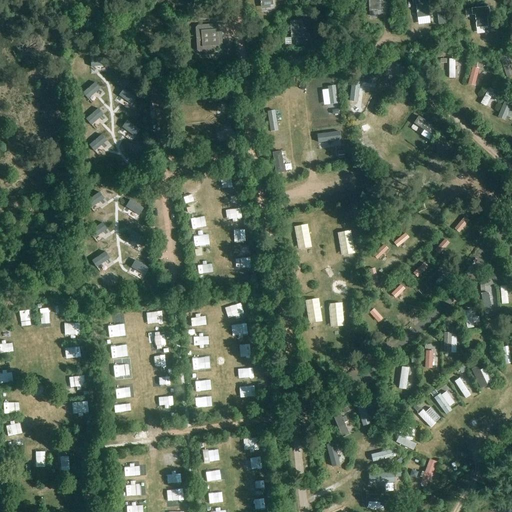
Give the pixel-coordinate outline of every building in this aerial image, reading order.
[(71,6),(66,0),(62,0),(58,3),(63,11),(71,6)] [(380,0),(368,0),(369,11),(381,11),(380,0)] [(429,16),(428,6),(431,6),(430,0),(411,0),(412,6),(416,5),(417,17),(429,16)] [(472,15),(475,15),(476,28),(488,27),(487,16),(490,16),(489,6),(471,8),(472,15)] [(302,20),(290,21),(291,38),(303,37),(302,20)] [(211,25),(197,26),(195,28),(197,51),(199,53),(213,52),(213,49),(221,48),(221,45),(222,44),(221,31),(219,30),(219,27),(212,28),(211,25)] [(471,88),(463,104),(470,108),(478,92),(471,88)] [(389,121),(392,128),(398,125),(394,118),(389,121)] [(292,152),(281,153),(283,168),(293,167),(292,152)] [(392,177),(401,183),(407,173),(398,167),(392,177)] [(127,215),(126,205),(116,205),(117,215),(127,215)] [(127,235),(127,224),(116,224),(117,236),(127,235)] [(91,233),(80,232),(80,246),(91,246),(91,233)] [(497,247),(496,270),(505,270),(505,247),(497,247)] [(220,261),(217,271),(227,274),(230,264),(220,261)] [(189,279),(198,275),(194,265),(185,269),(189,279)] [(174,317),(174,326),(184,326),(184,318),(174,317)] [(145,321),(129,322),(130,329),(145,328),(145,321)] [(92,336),(106,335),(105,323),(92,324),(92,336)] [(55,326),(56,338),(64,337),(63,325),(55,326)] [(138,347),(148,347),(147,329),(137,330),(138,347)] [(222,357),(233,356),(232,343),(221,343),(222,357)] [(108,348),(93,348),(93,358),(108,358),(108,348)] [(93,365),(94,378),(105,378),(105,364),(93,365)] [(4,373),(10,379),(16,374),(10,368),(4,373)] [(394,373),(380,374),(381,387),(388,386),(388,382),(395,382),(394,373)] [(198,389),(201,379),(195,377),(192,388),(198,389)] [(438,383),(447,396),(452,392),(443,379),(438,383)] [(227,384),(227,396),(238,395),(237,383),(227,384)] [(67,394),(67,384),(53,385),(54,395),(67,394)] [(426,389),(421,392),(430,409),(436,407),(426,389)] [(59,403),(59,412),(70,412),(70,403),(59,403)] [(399,411),(412,425),(417,420),(408,410),(409,410),(405,405),(399,411)] [(319,425),(325,434),(332,429),(326,421),(319,425)] [(332,433),(323,435),(325,442),(333,439),(332,433)] [(240,436),(225,437),(226,449),(241,448),(240,436)] [(186,463),(200,460),(197,447),(184,450),(186,463)] [(144,453),(144,463),(161,463),(161,454),(144,453)] [(242,454),(225,455),(225,467),(242,466),(242,454)] [(145,471),(147,482),(162,480),(161,469),(145,471)] [(350,490),(365,489),(365,471),(349,472),(350,490)] [(242,474),(226,474),(227,485),(243,484),(242,474)] [(201,500),(198,489),(188,491),(190,502),(201,500)] [(154,493),(154,501),(164,501),(164,493),(154,493)] [(123,511),(123,501),(113,502),(112,496),(107,497),(108,511),(123,511)]
